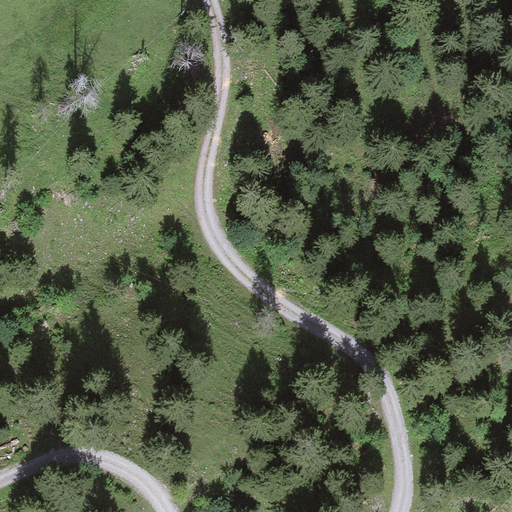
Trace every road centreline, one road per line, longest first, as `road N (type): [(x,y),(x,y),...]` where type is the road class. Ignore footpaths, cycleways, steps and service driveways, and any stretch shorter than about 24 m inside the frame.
road 1 (track): [(209,0),(221,40),(220,105),(203,181),(209,224),(241,273),(354,349),(380,376),(401,451),(399,511)]
road 2 (track): [(167,511),(137,477),(95,457),(55,459),(0,481)]
